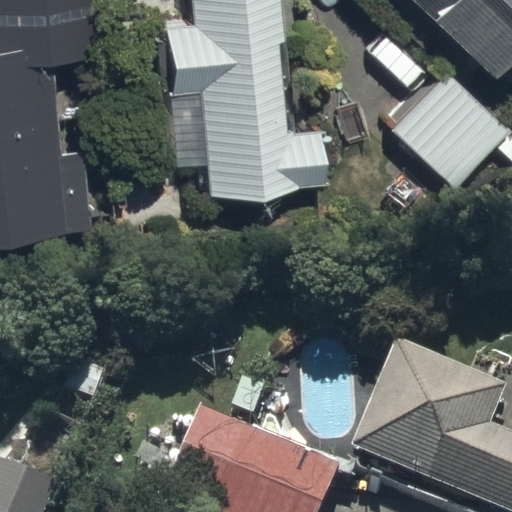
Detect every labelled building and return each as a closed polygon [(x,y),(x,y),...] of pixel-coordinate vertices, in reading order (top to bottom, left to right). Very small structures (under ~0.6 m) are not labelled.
[(0,0),(0,242),(93,237),(87,156),(67,157),(61,61),(98,59),(93,0),(0,0)] [(197,0),(199,29),(168,31),(176,168),(209,166),(211,195),(327,188),(324,135),(287,137),(281,45),(288,45),(285,0),(197,0)] [(511,0),(412,0),(504,85),(511,76),(511,0)] [(509,131),(444,73),(392,131),(458,189),(509,131)] [(103,179),(108,238),(179,232),(175,173),(103,179)] [(396,337),(352,440),(511,508),(511,425),(491,416),(505,383),(396,337)] [(318,511),(339,464),(200,404),(163,492),(210,511),(318,511)] [(0,458),(0,511),(39,511),(52,479),(0,458)]
